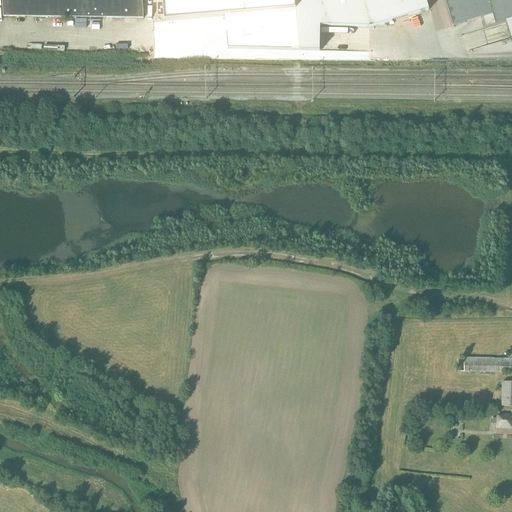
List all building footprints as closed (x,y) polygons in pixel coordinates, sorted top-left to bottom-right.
[(72,0),(2,0),(4,16),(74,17),(72,0)] [(164,0),(166,22),(226,17),(229,49),(300,51),(300,50),(295,0),(164,0)] [(295,0),(300,50),(321,51),(322,27),(372,27),(430,10),(426,0),(295,0)] [(511,0),(444,0),(452,26),(482,17),(485,27),(505,21),(505,23),(510,39),(511,38),(511,0)] [(22,51),(12,41),(8,46),(2,41),(0,43),(0,45),(9,54),(13,50),(19,55),(22,51)] [(458,371),(458,372),(511,373),(511,359),(508,359),(458,358),(458,371)] [(511,382),(502,382),(502,406),(511,406),(511,382)] [(511,416),(498,416),(498,427),(511,428),(511,422),(511,416)]
